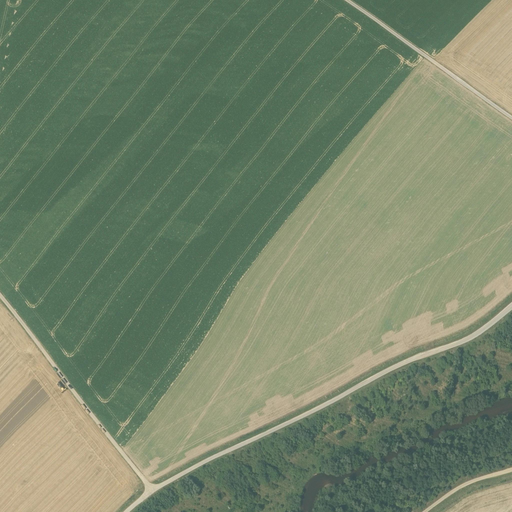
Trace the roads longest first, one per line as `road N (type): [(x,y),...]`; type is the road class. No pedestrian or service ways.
road 1 (track): [(153,498),(371,383),(511,329)]
road 2 (track): [(318,0),(511,154)]
road 3 (track): [(153,498),(0,309)]
